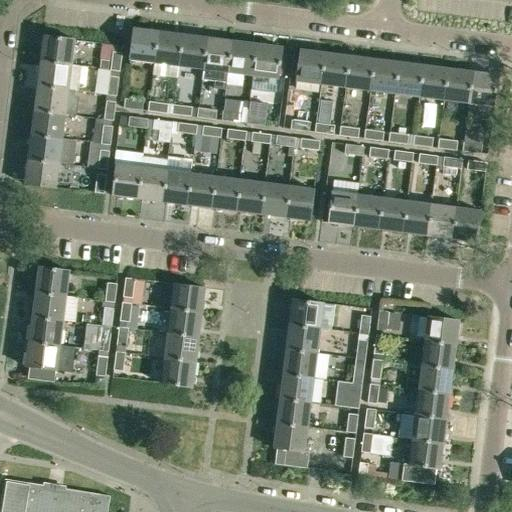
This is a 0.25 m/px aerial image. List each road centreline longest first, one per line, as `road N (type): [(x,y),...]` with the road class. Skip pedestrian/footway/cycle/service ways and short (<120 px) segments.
road 1 (residential): [(0,217),(506,284)]
road 2 (residential): [(384,29),(155,0)]
road 3 (residential): [(479,511),(506,284)]
road 4 (residential): [(178,493),(0,411)]
road 5 (residential): [(17,0),(0,129)]
road 6 (residential): [(511,45),(384,29)]
